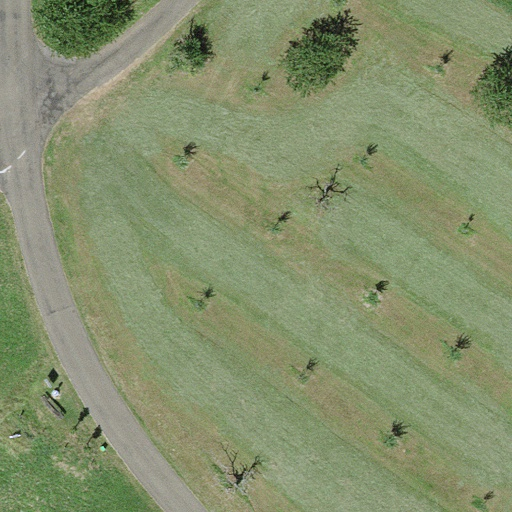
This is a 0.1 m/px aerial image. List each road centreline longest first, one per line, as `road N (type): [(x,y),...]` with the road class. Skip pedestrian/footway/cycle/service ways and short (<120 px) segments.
road 1 (unclassified): [(0,67),(7,149),(61,339),(174,511)]
road 2 (track): [(0,154),(173,0)]
